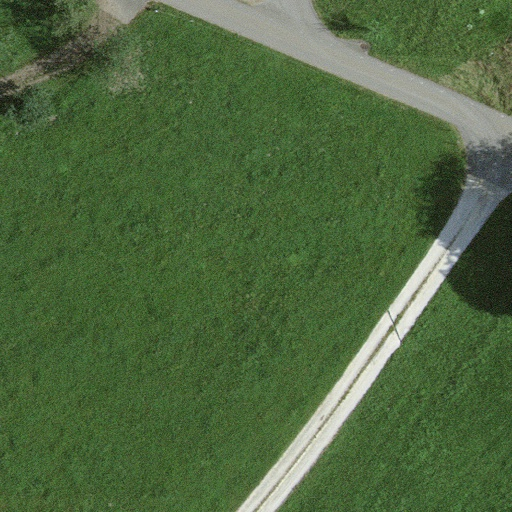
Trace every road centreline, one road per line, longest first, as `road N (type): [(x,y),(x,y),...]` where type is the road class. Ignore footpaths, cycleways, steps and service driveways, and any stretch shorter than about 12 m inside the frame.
road 1 (track): [(511,165),(403,335),(264,511)]
road 2 (track): [(181,0),(511,143)]
